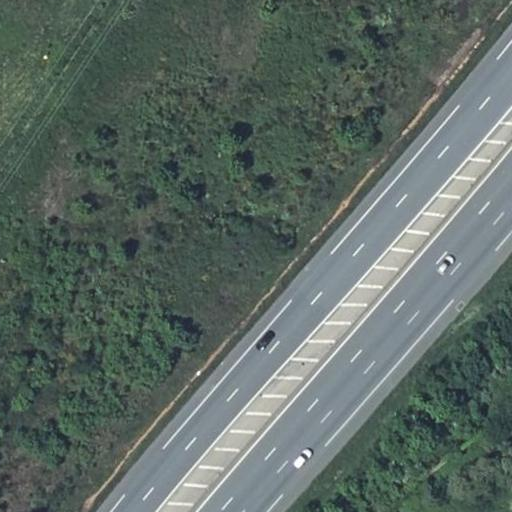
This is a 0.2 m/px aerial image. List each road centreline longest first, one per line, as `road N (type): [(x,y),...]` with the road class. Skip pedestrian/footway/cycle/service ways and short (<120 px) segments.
road 1 (motorway): [(511,75),(136,511)]
road 2 (motorway): [(238,511),(511,183)]
